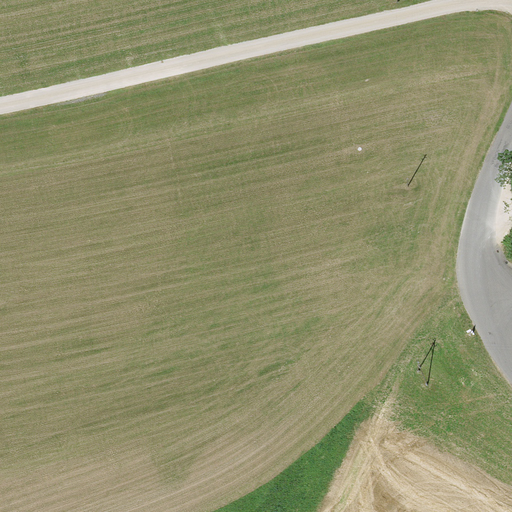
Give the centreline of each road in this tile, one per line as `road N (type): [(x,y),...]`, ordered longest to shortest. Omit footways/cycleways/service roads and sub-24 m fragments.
road 1 (track): [(0,105),(414,12),(510,0)]
road 2 (unclassified): [(474,295),(475,218),(511,133)]
